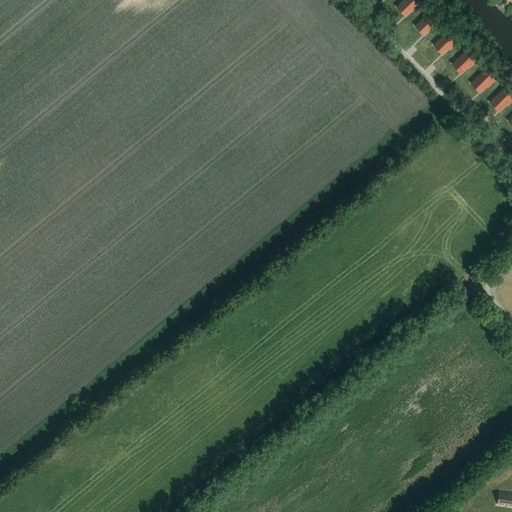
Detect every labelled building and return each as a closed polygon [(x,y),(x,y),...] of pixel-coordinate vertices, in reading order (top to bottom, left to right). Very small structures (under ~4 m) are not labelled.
[(417,0),(404,0),(397,7),(405,16),(413,9),(415,10),(421,4),(417,0)] [(429,13),(415,27),(424,36),(431,28),(433,29),(439,23),(429,13)] [(447,31),(433,45),(442,54),(450,46),(451,48),(458,42),(447,31)] [(466,50),(452,64),(461,73),(469,65),(470,67),(476,61),(466,50)] [(485,69),(471,83),(480,92),(488,84),(489,86),(495,80),(485,69)] [(511,96),(504,88),(490,102),(499,111),(506,103),(508,105),(511,101),(511,96)] [(511,507),(511,494),(499,492),(497,505),(511,507)]
